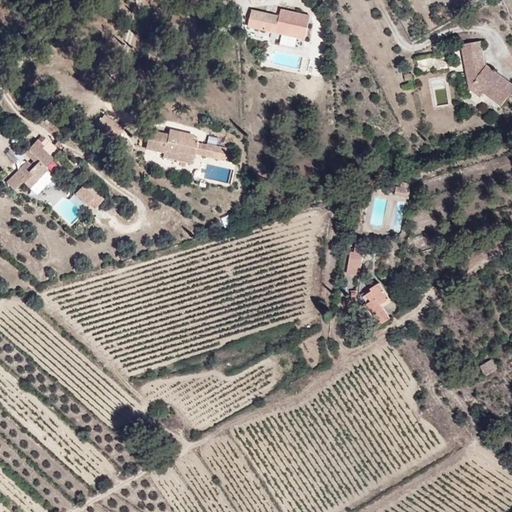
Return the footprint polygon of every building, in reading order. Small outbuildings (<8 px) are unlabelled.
[(310,35),(314,9),(287,4),(286,13),(256,7),(254,16),(274,19),(272,29),(284,30),(285,23),(304,26),(302,34),(310,35)] [(272,29),(274,19),(254,16),(252,25),(272,29)] [(302,34),(304,26),(285,23),(284,30),(302,34)] [(511,80),(492,66),(488,43),(469,47),(474,85),(490,95),(493,90),(511,103),(511,102),(511,80)] [(490,95),(474,85),(472,90),(487,100),(490,95)] [(511,103),(493,90),(490,95),(508,107),(511,103)] [(129,126),(109,111),(100,123),(120,138),(129,126)] [(197,160),(203,137),(198,136),(198,135),(183,132),(184,127),(174,125),(173,130),(154,126),(152,134),(157,135),(154,146),(168,149),(168,153),(197,160)] [(198,135),(199,131),(184,127),(183,132),(198,135)] [(209,152),(212,139),(203,137),(200,149),(209,152)] [(32,156),(8,179),(18,188),(26,180),(33,188),(41,179),(40,178),(50,168),(47,165),(56,156),(45,145),(46,144),(40,138),(27,151),(32,156)] [(228,156),(231,144),(212,139),(209,152),(228,156)] [(10,148),(4,153),(14,164),(20,158),(10,148)] [(90,203),(98,195),(86,184),(78,192),(90,203)] [(412,201),(412,185),(402,185),(402,191),(396,191),(396,201),(412,201)] [(370,276),(375,242),(367,242),(366,249),(363,249),(360,276),(370,276)] [(400,318),(393,304),(400,299),(389,284),(382,289),(386,297),(378,302),(392,324),(400,318)] [(501,369),(497,359),(488,363),(492,373),(501,369)]
